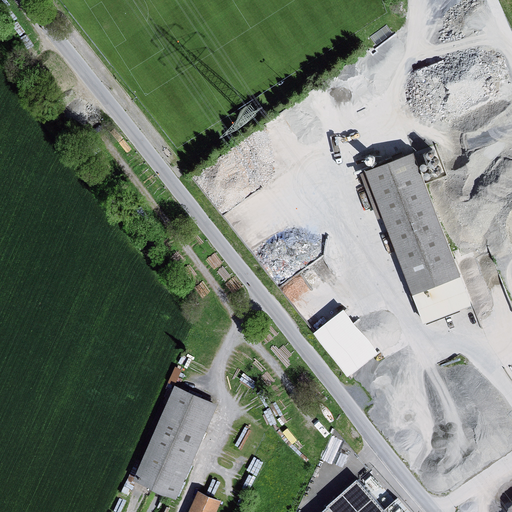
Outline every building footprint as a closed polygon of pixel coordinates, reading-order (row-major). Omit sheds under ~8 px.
[(416,152),(368,170),(426,321),(474,302),(416,152)] [(345,309),(315,333),(349,376),(380,351),(345,309)] [(177,499),(217,404),(175,387),(136,482),(177,499)] [(388,511),(358,478),(328,504),(334,511),(388,511)] [(216,511),(221,501),(198,491),(188,511),(216,511)]
